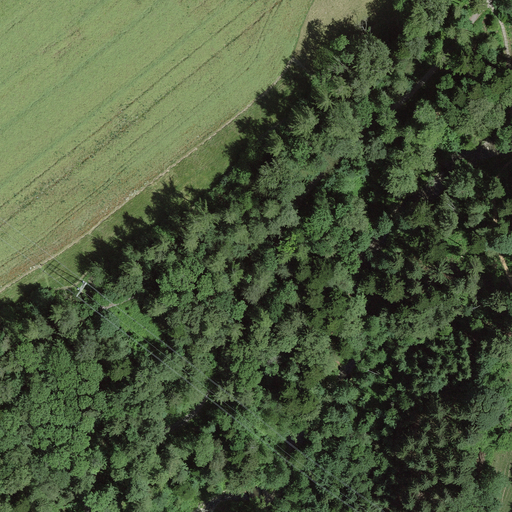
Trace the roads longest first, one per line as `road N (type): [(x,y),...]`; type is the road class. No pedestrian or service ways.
road 1 (track): [(0,359),(31,333),(277,237),(337,162),(493,3)]
road 2 (track): [(93,511),(84,481),(127,447),(184,419),(212,380),(225,341),(277,263),(277,237)]
